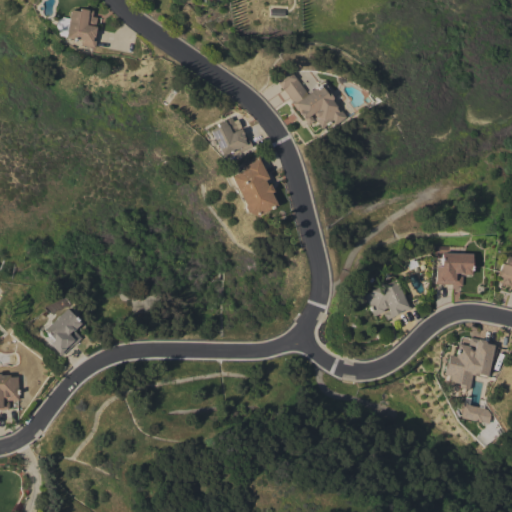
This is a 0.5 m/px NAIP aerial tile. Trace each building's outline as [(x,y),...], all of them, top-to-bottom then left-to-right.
[(93,48),(78,45),(79,40),(64,37),(69,9),(78,11),(78,8),(86,9),(92,10),(90,17),(91,17),(92,16),(95,17),(94,26),(97,27),(93,48)] [(307,124),(297,110),(296,110),(290,102),(292,101),(283,88),(281,89),(275,79),(289,69),(295,77),(307,93),(320,84),(319,83),(322,80),(325,81),(331,90),(331,92),(329,94),(331,98),(330,98),(331,99),(330,100),(335,106),(334,107),(337,112),(339,110),(344,117),(332,125),(330,121),(320,128),(313,118),(315,117),(312,113),(309,115),(313,120),(307,124)] [(220,155),(208,130),(216,126),(215,123),(222,120),(226,117),(229,123),(230,123),(229,122),(233,120),(238,129),(240,127),(245,138),(246,137),(250,146),(236,153),(234,149),(220,155)] [(228,176),(242,169),(239,164),(257,156),(268,177),(266,178),(263,180),(265,185),(268,183),(272,191),(269,192),(275,205),(254,216),(247,213),(244,212),(241,206),(242,205),(228,176)] [(470,253),(470,274),(458,274),(458,273),(454,273),(454,276),(461,276),(461,286),(450,285),(450,284),(433,283),(434,266),(439,266),(439,260),(438,260),(438,257),(439,257),(439,253),(470,253)] [(505,255),(511,257),(511,289),(507,288),(508,285),(499,282),(500,277),(495,276),(496,270),(497,271),(499,263),(502,264),(505,255)] [(371,316),(361,295),(369,291),(368,289),(393,278),(404,302),(406,301),(409,308),(384,319),(381,313),(387,310),(386,307),(382,309),(382,311),(371,316)] [(42,329),(64,308),(79,323),(70,331),(69,330),(66,333),(68,335),(73,331),(80,338),(73,344),(72,344),(60,355),(57,352),(57,353),(48,343),(51,339),(42,329)] [(452,366),(457,343),(468,346),(468,348),(472,349),(473,346),(467,344),(468,337),(495,343),(492,357),(490,357),(486,375),(485,375),(485,378),(476,376),(476,375),(473,375),(473,376),(470,375),(470,374),(468,374),(468,371),(464,370),(464,371),(461,370),(460,370),(460,368),(452,366)] [(0,409),(0,375),(8,375),(8,377),(16,376),(17,400),(5,400),(5,398),(1,398),(1,401),(7,401),(7,409),(0,409)] [(457,418),(486,424),(489,410),(460,404),(457,418)]
